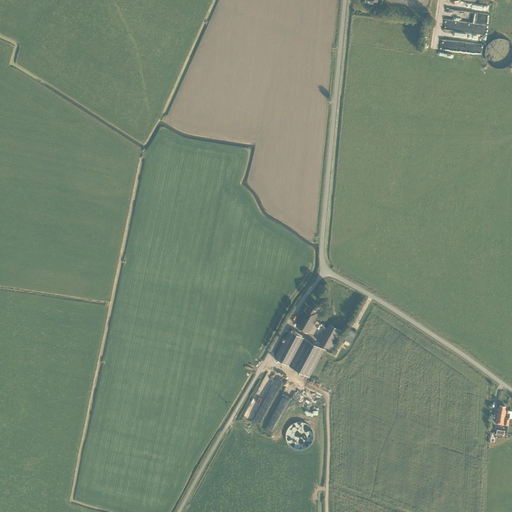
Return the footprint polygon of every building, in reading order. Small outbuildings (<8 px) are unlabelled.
[(477,29),(476,33),(488,35),(490,25),(483,24),(483,25),(483,30),(477,29)] [(491,40),(488,50),(491,64),(496,63),(497,63),(503,62),(504,58),(509,57),(505,55),(505,53),(506,49),(505,41),(502,40),(498,41),(498,39),(491,40)] [(319,305),(312,301),(310,306),(308,305),(305,311),(303,310),(302,312),(300,311),(296,318),(300,320),(296,326),(308,333),(314,323),(315,324),(320,314),(315,312),(319,305)] [(291,331),(290,330),(275,357),(309,376),(324,348),(301,336),(302,334),(292,329),(291,331)] [(356,332),(351,329),(345,339),(346,339),(349,341),(351,342),(356,332)] [(274,380),(267,394),(260,391),(258,391),(246,417),(248,418),(266,418),(281,385),(281,383),(274,380)] [(506,405),(499,404),(499,408),(498,408),(497,413),(495,423),(509,425),(510,417),(505,416),(506,410),(505,410),(506,405)]
